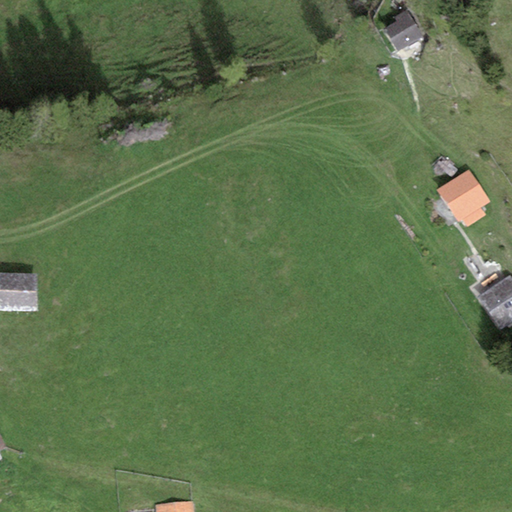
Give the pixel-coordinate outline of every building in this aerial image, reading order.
[(423,41),(405,14),(393,23),(396,27),(383,35),(398,58),(423,41)] [(490,201),(469,169),(437,190),(458,222),(461,219),(467,228),(486,215),(481,207),(490,201)] [(0,273),(0,311),(37,311),(37,273),(0,273)] [(511,279),(509,276),(478,297),(500,329),(511,321),(511,279)] [(193,511),(193,502),(155,506),(155,511),(193,511)]
